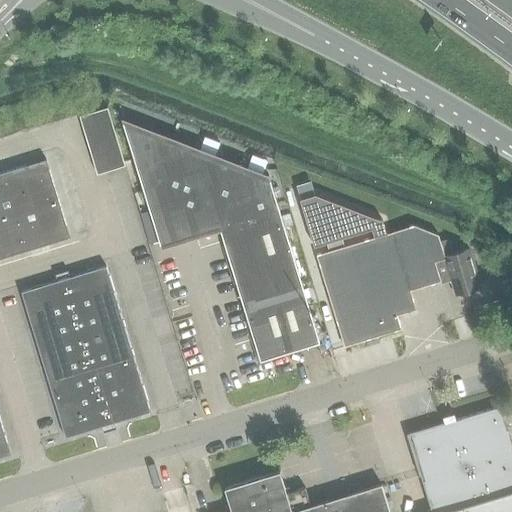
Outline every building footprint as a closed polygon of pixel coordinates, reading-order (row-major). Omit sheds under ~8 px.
[(78,116),(83,132),(111,123),(106,107),(78,116)] [(116,138),(111,123),(83,132),(87,147),(116,138)] [(259,360),(318,342),(269,179),(122,123),(159,245),(218,227),(259,360)] [(120,151),(116,138),(87,147),(91,160),(120,151)] [(96,174),(124,165),(120,151),(91,160),(96,174)] [(0,456),(9,454),(0,424),(0,258),(68,237),(45,160),(0,173),(0,456)] [(313,193),(297,199),(312,248),(370,230),(373,237),(315,255),(343,347),(400,329),(396,315),(415,310),(409,290),(442,280),(449,278),(454,295),(465,292),(479,287),(468,248),(452,253),(447,239),(439,241),(437,235),(412,225),(391,232),(386,233),(382,220),(313,193)] [(64,437),(148,411),(104,266),(20,292),(64,437)] [(511,511),(511,443),(500,406),(406,434),(430,511),(511,511)] [(384,511),(376,485),(309,506),(303,488),(285,493),(278,471),(223,488),(230,510),(226,511),(224,511),(384,511)]
